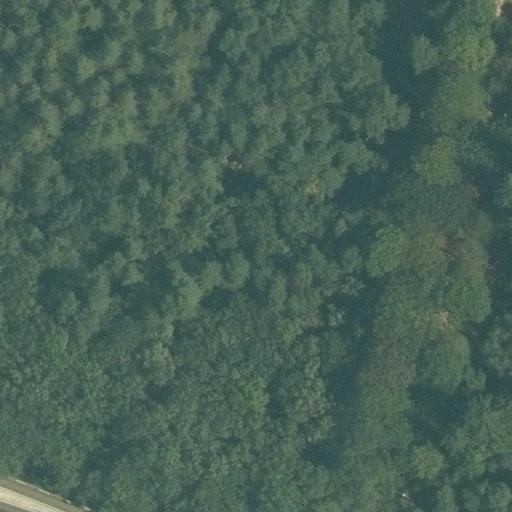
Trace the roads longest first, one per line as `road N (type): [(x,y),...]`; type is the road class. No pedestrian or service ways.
road 1 (track): [(511,50),(420,52),(264,112),(211,104),(171,112),(128,97),(0,128)]
road 2 (track): [(404,511),(511,34)]
